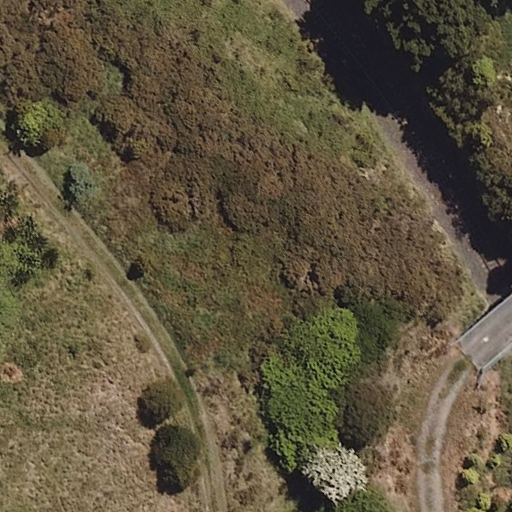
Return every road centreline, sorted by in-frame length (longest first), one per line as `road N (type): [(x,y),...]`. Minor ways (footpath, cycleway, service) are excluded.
road 1 (track): [(0,132),(175,364),(201,439),(211,511)]
road 2 (track): [(440,511),(435,424),(467,361),(511,322)]
